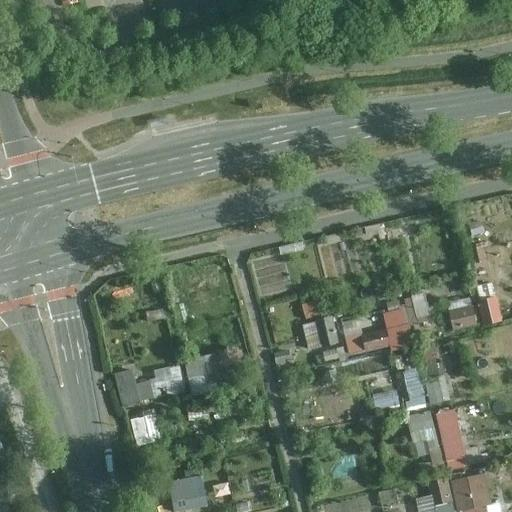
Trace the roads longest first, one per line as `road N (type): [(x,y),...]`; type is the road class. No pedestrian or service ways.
road 1 (tertiary): [(34,260),(511,146)]
road 2 (tertiary): [(511,96),(347,125),(35,200)]
road 3 (residential): [(96,511),(34,260)]
road 4 (residential): [(35,200),(0,72)]
